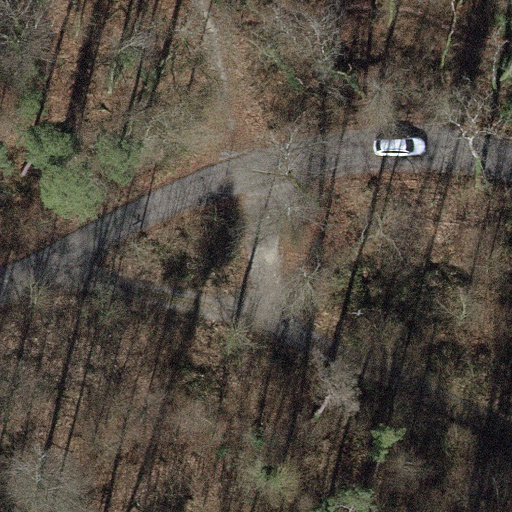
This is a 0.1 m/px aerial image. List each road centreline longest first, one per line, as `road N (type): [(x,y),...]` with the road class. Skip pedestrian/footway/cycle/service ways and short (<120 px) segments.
road 1 (track): [(193,0),(231,117),(261,164),(245,303),(352,362),(511,432)]
road 2 (residential): [(511,168),(419,145),(261,164),(0,282)]
